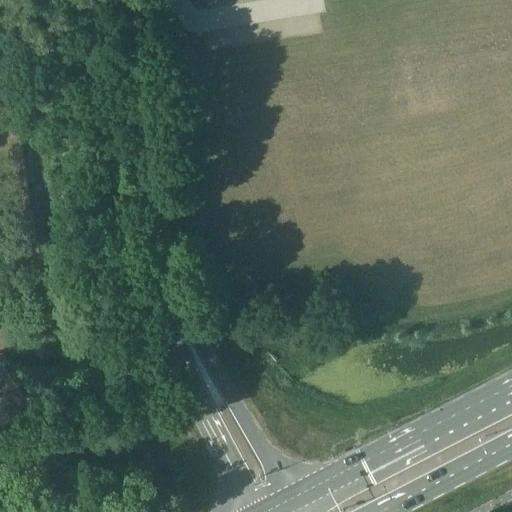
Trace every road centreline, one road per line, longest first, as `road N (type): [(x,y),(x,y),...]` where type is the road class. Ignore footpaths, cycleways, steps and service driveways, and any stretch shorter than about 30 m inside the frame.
road 1 (unclassified): [(185,335),(165,281),(126,0)]
road 2 (primary): [(511,384),(288,500)]
road 3 (unclassified): [(288,500),(185,335)]
road 4 (unclassified): [(185,335),(209,414),(258,511)]
road 5 (primary): [(385,511),(511,446)]
